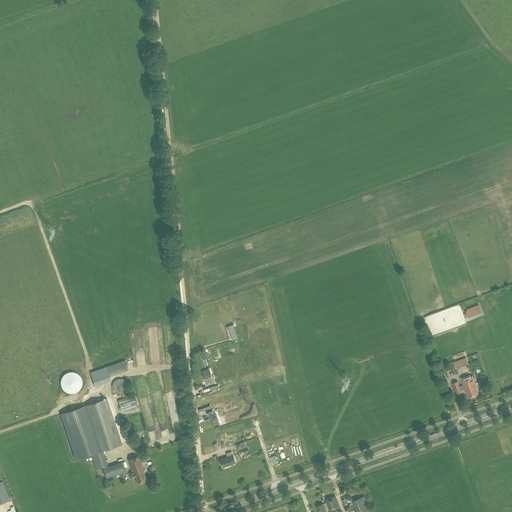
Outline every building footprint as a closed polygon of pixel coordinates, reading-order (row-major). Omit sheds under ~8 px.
[(467,310),(465,311),(468,317),(481,312),(479,305),(467,309),(467,310)] [(238,333),(240,340),(265,333),(263,324),(264,324),(262,317),(234,326),(236,333),(238,333)] [(255,339),(256,344),(270,340),(269,335),(255,339)] [(106,365),(89,370),(93,384),(110,379),(106,365)] [(207,383),(213,381),(209,369),(203,371),(204,375),(207,383)] [(76,372),(74,372),(71,371),(69,372),(67,372),(66,373),(64,374),(63,376),(62,378),(61,380),(61,382),(61,384),(61,386),(62,388),(63,389),(65,391),(67,392),(69,393),(71,393),(73,393),(75,393),(77,392),(78,391),(80,389),(81,388),(82,386),(82,384),(82,382),(82,380),(81,378),(80,376),(79,375),(77,373),(76,372)] [(478,394),(476,387),(472,376),(461,380),(463,385),(459,387),(457,381),(453,383),(457,394),(466,391),(469,397),(478,394)] [(124,380),(124,379),(123,379),(122,379),(122,378),(121,378),(120,378),(119,378),(118,378),(118,379),(117,379),(116,379),(115,380),(114,380),(114,381),(113,382),(113,383),(112,384),(112,385),(112,386),(112,387),(112,388),(113,389),(113,390),(114,391),(115,392),(116,392),(116,393),(117,393),(118,393),(119,393),(119,394),(120,394),(121,394),(121,393),(122,393),(123,393),(124,393),(124,392),(125,392),(125,391),(126,391),(126,390),(127,390),(127,389),(127,388),(127,387),(127,386),(127,385),(127,384),(127,383),(127,382),(126,382),(126,381),(125,381),(125,380),(124,380)] [(247,383),(238,386),(240,394),(250,391),(247,383)] [(245,395),(248,403),(253,402),(250,393),(245,395)] [(133,395),(118,400),(119,404),(120,407),(121,411),(137,406),(133,395)] [(91,455),(103,451),(122,445),(115,422),(107,400),(107,398),(102,400),(100,400),(60,413),(75,460),(91,455)] [(228,403),(243,456),(258,452),(243,399),(228,403)] [(216,414),(210,416),(214,428),(220,426),(216,414)] [(91,455),(96,470),(108,466),(103,451),(91,455)] [(232,451),(229,452),(227,453),(228,457),(221,459),(223,467),(236,463),(233,455),(232,451)] [(143,470),(144,469),(139,456),(128,460),(133,472),(129,473),(131,479),(136,477),(138,483),(146,480),(143,470)] [(106,479),(125,472),(122,462),(103,469),(106,479)] [(325,511),(326,511),(329,510),(339,507),(335,496),(325,500),(326,503),(322,504),(325,511)] [(357,511),(370,511),(364,496),(353,501),(357,511)]
